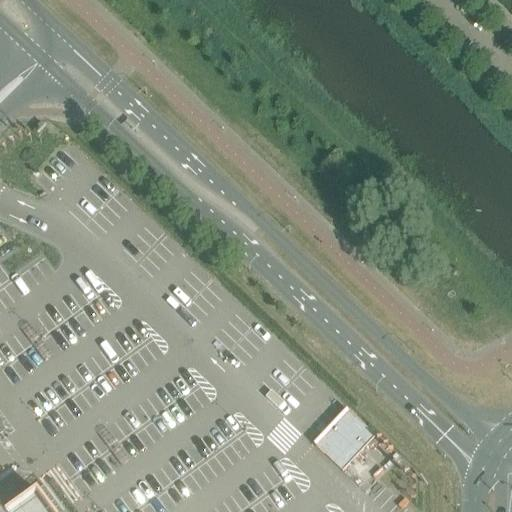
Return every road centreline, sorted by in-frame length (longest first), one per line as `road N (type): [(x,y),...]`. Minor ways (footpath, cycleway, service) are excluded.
road 1 (secondary): [(496,439),(62,32)]
road 2 (secondary): [(50,64),(476,470)]
